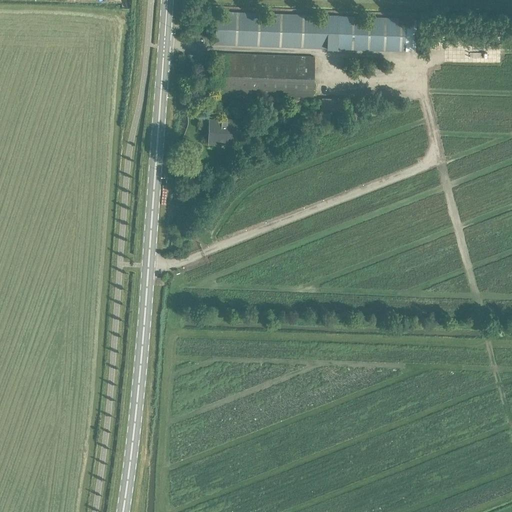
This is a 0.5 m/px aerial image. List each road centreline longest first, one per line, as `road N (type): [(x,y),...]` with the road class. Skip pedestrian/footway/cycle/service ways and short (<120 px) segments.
road 1 (primary): [(124,511),(167,0)]
road 2 (unknown): [(163,50),(317,55),(336,60),(363,85),(419,91)]
